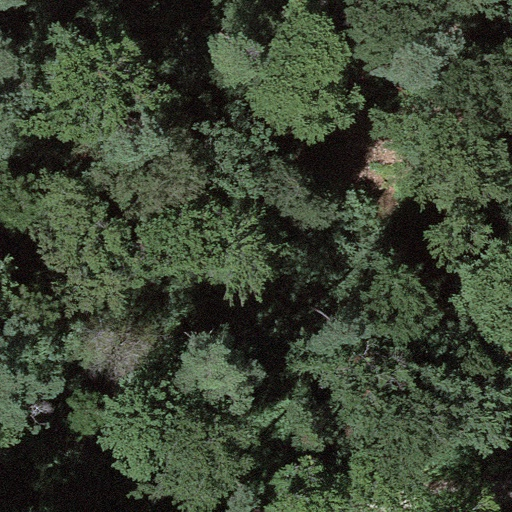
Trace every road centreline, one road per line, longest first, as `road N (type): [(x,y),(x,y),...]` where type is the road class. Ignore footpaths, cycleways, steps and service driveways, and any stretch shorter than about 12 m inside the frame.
road 1 (track): [(0,176),(290,127),(511,103)]
road 2 (track): [(511,486),(326,511)]
